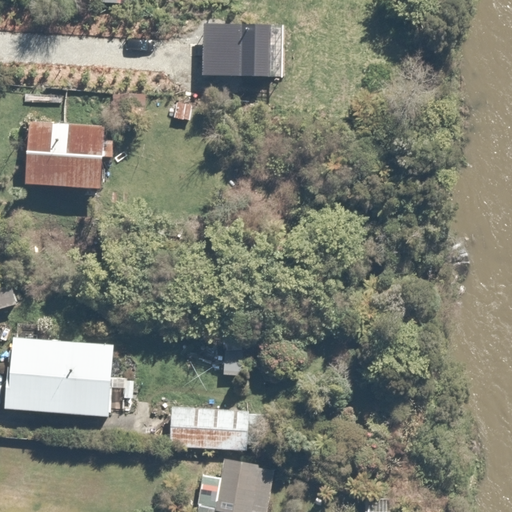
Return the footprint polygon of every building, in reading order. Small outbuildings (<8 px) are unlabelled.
[(150,97),(115,96),(114,120),(150,122),(150,97)] [(82,201),(107,202),(110,128),(35,124),(32,189),(83,192),(82,201)] [(125,346),(14,338),(9,414),(120,421),(125,346)] [(248,339),(224,338),(223,379),(246,379),(248,339)] [(172,450),(259,454),(260,428),(279,429),(281,414),(175,408),(172,450)] [(307,511),(312,485),(272,480),(273,468),(224,460),(217,505),(195,501),(193,511),(307,511)]
